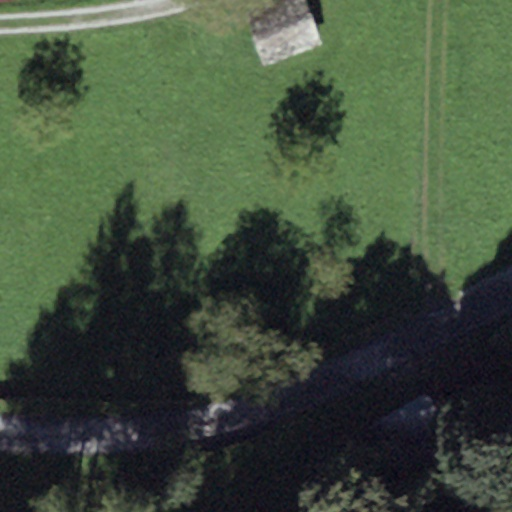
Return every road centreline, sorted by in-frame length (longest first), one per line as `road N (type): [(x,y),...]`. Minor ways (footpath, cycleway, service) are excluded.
road 1 (residential): [(0,419),(204,418),(290,404),(511,298)]
road 2 (track): [(0,24),(125,16),(185,0)]
